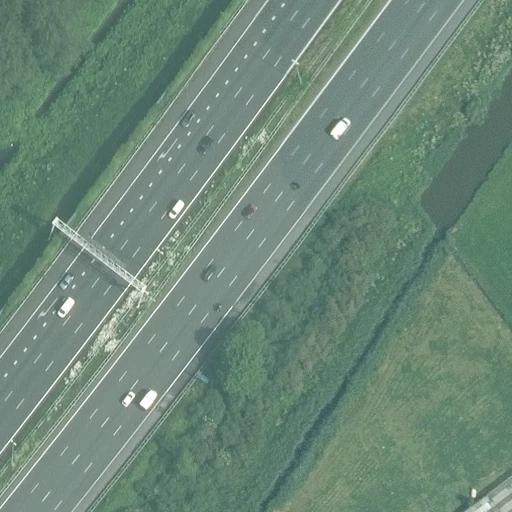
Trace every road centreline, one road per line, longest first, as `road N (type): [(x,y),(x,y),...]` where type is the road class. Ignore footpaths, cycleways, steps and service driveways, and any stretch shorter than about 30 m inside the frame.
road 1 (motorway): [(33,511),(425,0)]
road 2 (motorway): [(306,0),(0,406)]
